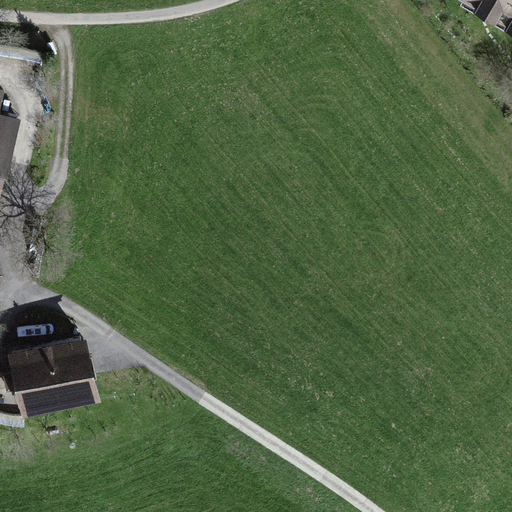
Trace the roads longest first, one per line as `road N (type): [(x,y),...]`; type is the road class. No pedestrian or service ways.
road 1 (track): [(0,333),(27,298),(55,303),(370,511)]
road 2 (track): [(0,18),(70,26),(250,0)]
